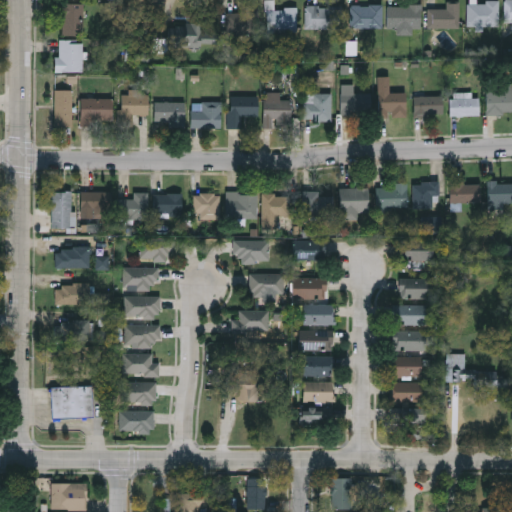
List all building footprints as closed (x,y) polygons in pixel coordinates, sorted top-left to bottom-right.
[(297,9),(296,32),(265,31),(266,2),(273,2),(273,9),(297,9)] [(427,28),(427,9),(445,9),(445,3),(459,3),(459,28),(427,28)] [(499,27),(467,27),(467,3),(499,3),(499,27)] [(61,36),(61,4),(83,4),(83,36),(61,36)] [(382,5),(382,28),(352,28),(352,5),(382,5)] [(388,29),(388,5),(421,5),(421,29),(388,29)] [(341,29),(305,29),(305,6),(341,6),(341,29)] [(227,35),(227,12),(258,12),(258,35),(227,35)] [(219,37),(194,37),(194,23),(207,23),(207,13),(219,13),(219,37)] [(57,72),(57,41),(83,41),(83,72),(57,72)] [(406,116),(377,116),(377,76),(389,76),(389,92),(406,92),(406,116)] [(341,113),(341,84),(354,84),(354,93),(370,93),(370,113),(341,113)] [(511,85),(511,113),(486,113),(486,85),(511,85)] [(72,90),(72,127),(54,127),(54,90),(72,90)] [(280,92),(280,100),(291,100),(291,123),(273,123),(273,128),(264,128),(264,92),(280,92)] [(331,120),(304,120),(304,92),(331,92),(331,120)] [(121,93),(148,93),(148,116),(121,116),(121,93)] [(449,115),(449,94),(479,94),(479,115),(449,115)] [(227,128),(227,96),(257,96),(257,116),(242,116),(242,128),(227,128)] [(413,96),(443,96),(443,115),(413,115),(413,96)] [(112,98),(112,124),(80,124),(80,98),(112,98)] [(184,121),(154,121),(154,102),(184,102),(184,121)] [(221,128),(190,128),(190,111),(202,111),(202,102),(221,102),(221,128)] [(413,206),(413,181),(438,181),(438,206),(413,206)] [(479,182),(479,202),(460,202),(460,210),(450,210),(450,182),(479,182)] [(377,210),(377,186),(394,186),(394,183),(407,183),(407,210),(377,210)] [(511,183),(511,206),(487,206),(487,183),(511,183)] [(368,187),(368,212),(339,212),(339,187),(368,187)] [(72,191),(72,228),(51,228),(51,191),(72,191)] [(318,195),(333,195),(333,214),(303,214),(303,191),(318,191),(318,195)] [(111,192),(111,218),(91,218),(91,209),(81,209),(81,192),(111,192)] [(148,218),(117,218),(117,198),(133,198),(133,192),(148,192),(148,218)] [(220,219),(194,219),(194,193),(220,193),(220,219)] [(182,194),(182,216),(153,216),(153,194),(182,194)] [(226,199),(236,199),(236,194),(257,194),(257,218),(226,218),(226,199)] [(262,228),(262,194),(289,194),(289,216),(276,216),(276,228),(262,228)] [(440,216),(440,234),(423,234),(423,216),(440,216)] [(172,261),(139,261),(139,237),(172,237),(172,261)] [(269,240),(269,262),(235,262),(235,240),(269,240)] [(326,240),(326,259),(292,259),(292,240),(326,240)] [(432,242),(432,259),(404,259),(404,242),(432,242)] [(55,267),(55,247),(89,247),(89,267),(55,267)] [(122,267),(156,267),(156,290),(122,290),(122,267)] [(284,273),(284,295),(250,295),(250,273),(284,273)] [(325,299),(292,299),(292,277),(325,277),(325,299)] [(434,298),(399,298),(399,278),(434,278),(434,298)] [(55,305),(55,283),(91,283),(91,305),(55,305)] [(160,296),(160,318),(124,318),(124,296),(160,296)] [(333,304),(333,325),(303,325),(303,304),(333,304)] [(427,305),(427,325),(394,324),(395,305),(427,305)] [(269,310),(269,332),(237,332),(237,310),(269,310)] [(55,321),(90,321),(90,344),(55,344),(55,321)] [(160,345),(124,345),(124,325),(160,325),(160,345)] [(298,350),(298,330),(332,330),(332,350),(298,350)] [(418,338),(426,338),(426,350),(391,350),(391,330),(418,330),(418,338)] [(465,369),(496,370),(496,388),(473,387),(474,381),(446,380),(446,353),(465,354),(465,369)] [(152,354),(152,363),(158,363),(158,376),(123,376),(123,354),(152,354)] [(331,376),(303,376),(303,356),(331,356),(331,376)] [(391,356),(421,356),(421,377),(391,377),(391,356)] [(247,393),(226,393),(226,375),(266,374),(267,401),(247,401),(247,393)] [(122,403),(122,382),(155,382),(155,403),(122,403)] [(302,401),(302,382),(332,382),(332,401),(302,401)] [(391,383),(421,383),(421,403),(391,403),(391,383)] [(51,387),(93,386),(93,418),(51,419),(51,387)] [(331,407),(331,424),(299,424),(299,407),(331,407)] [(424,409),(424,426),(392,426),(392,409),(424,409)] [(153,411),(153,432),(119,432),(119,411),(153,411)] [(331,509),(331,478),(352,478),(352,509),(331,509)] [(265,509),(247,509),(247,480),(265,480),(265,509)] [(86,483),(86,499),(70,499),(70,509),(51,509),(51,483),(86,483)] [(180,511),(180,493),(207,493),(207,511),(201,511),(180,511)] [(170,498),(170,511),(160,511),(160,498),(170,498)]
